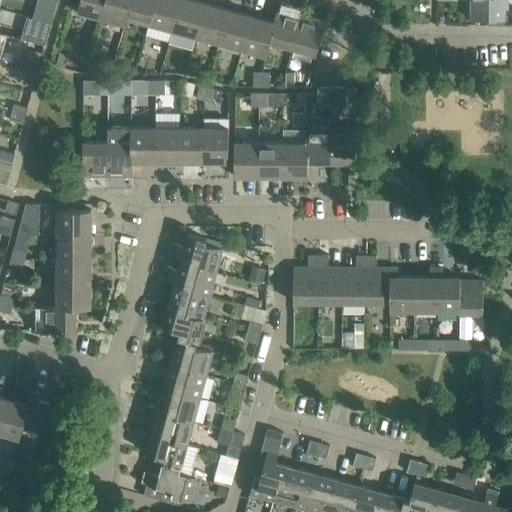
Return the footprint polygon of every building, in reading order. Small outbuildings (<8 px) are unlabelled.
[(42,0),(39,10),(37,19),(51,22),(57,0),(42,0)] [(101,18),(106,0),(80,0),(77,11),(101,18)] [(130,0),(106,0),(101,18),(125,25),(127,18),(126,17),(130,0)] [(149,24),(155,0),(130,0),(126,17),(127,18),(149,24)] [(173,30),(180,0),(155,0),(149,24),(173,30)] [(196,36),(205,3),(194,0),(180,0),(173,30),(196,36)] [(508,19),(507,0),(471,0),(472,19),(508,19)] [(219,43),(228,9),(205,3),(196,36),(219,43)] [(26,7),(24,15),(35,18),(37,19),(39,10),(26,7)] [(292,48),(302,14),(277,8),(273,22),(274,22),(269,42),(270,42),(292,48)] [(242,49),(251,15),(228,9),(219,43),(242,49)] [(316,54),(324,25),(325,21),(302,14),(292,48),(297,49),(316,54)] [(274,22),(273,22),(251,15),(242,49),(266,56),(270,42),(269,42),(274,22)] [(35,18),(29,40),(45,44),(51,22),(37,19),(35,18)] [(68,54),(60,52),(56,65),(65,68),(68,54)] [(40,61),(27,57),(25,65),(38,69),(40,61)] [(36,77),(38,69),(25,65),(23,74),(36,77)] [(262,86),(262,72),(253,72),(253,77),(243,77),(243,86),(262,86)] [(270,72),(262,72),(262,86),(270,86),(270,72)] [(294,87),(294,72),(286,72),(286,86),(294,87)] [(108,93),(108,79),(100,80),(100,93),(108,93)] [(117,79),(108,79),(108,93),(117,93),(117,95),(133,95),(133,79),(117,79)] [(156,94),(156,80),(148,80),(148,94),(156,94)] [(165,94),(165,80),(156,80),(156,94),(165,94)] [(204,100),(208,86),(200,84),(196,98),(204,100)] [(212,102),(216,89),(208,86),(204,100),(212,102)] [(332,107),(332,87),(318,87),(317,107),(332,107)] [(345,87),(332,87),(332,107),(345,107),(345,87)] [(259,106),(259,92),(251,92),(251,106),(259,106)] [(268,106),(268,92),(259,92),(259,106),(268,106)] [(298,107),(306,107),(307,93),(298,93),(298,107)] [(26,115),(28,107),(14,103),(12,112),(26,115)] [(23,124),(26,115),(12,112),(10,120),(23,124)] [(133,175),(133,161),(132,161),(132,141),(131,141),(131,127),(108,127),(108,141),(108,175),(133,175)] [(156,161),(156,127),(131,127),(131,141),(132,141),(132,161),(133,161),(156,161)] [(180,161),(180,127),(156,127),(156,161),(180,161)] [(204,161),(204,127),(180,127),(180,161),(204,161)] [(229,162),(229,141),(229,127),(204,127),(204,161),(229,162)] [(331,162),(332,127),(306,127),(306,142),(307,142),(307,162),(309,162),(331,162)] [(356,162),(356,127),(336,127),(332,127),(331,162),(356,162)] [(108,175),(108,141),(103,141),(83,141),(83,175),(108,175)] [(259,176),(259,142),(235,142),(235,176),(259,176)] [(283,176),(283,142),(259,142),(259,176),(283,176)] [(309,176),(309,162),(307,162),(307,142),(306,142),(283,142),(283,176),(309,176)] [(0,157),(13,161),(15,153),(2,149),(0,155),(0,157)] [(0,183),(6,185),(13,161),(0,157),(0,183)] [(17,214),(20,203),(8,200),(5,211),(17,214)] [(26,203),(18,233),(40,233),(40,203),(26,203)] [(57,209),(57,229),(57,234),(91,234),(91,209),(57,209)] [(0,223),(13,227),(15,219),(2,215),(0,221),(0,223)] [(0,232),(11,235),(13,227),(0,223),(0,232)] [(205,243),(207,238),(189,233),(185,246),(171,242),(168,253),(182,257),(200,261),(198,267),(216,272),(217,267),(223,248),(205,243)] [(91,258),(91,234),(57,234),(57,258),(91,258)] [(27,251),(14,247),(12,255),(25,259),(27,251)] [(318,302),(319,254),(308,254),(308,266),(294,266),(293,302),(313,302),(318,302)] [(342,302),(343,272),(329,272),(329,254),(319,254),(318,302),(342,302)] [(23,267),(25,259),(12,255),(9,263),(23,267)] [(366,303),(367,255),(356,255),(356,272),(343,272),(342,302),(366,303)] [(390,303),(390,272),(377,272),(377,255),(367,255),(366,303),(390,303)] [(210,295),(216,272),(198,267),(200,261),(182,257),(179,269),(165,265),(161,276),(176,280),(193,284),(192,290),(210,295)] [(91,282),(91,258),(57,258),(57,282),(91,282)] [(414,310),(414,276),(398,276),(398,267),(390,267),(390,272),(390,303),(390,310),(414,310)] [(437,310),(437,267),(430,267),(430,276),(414,276),(414,310),(437,310)] [(460,280),(460,276),(444,276),(444,267),(437,267),(437,310),(459,310),(460,310),(460,280)] [(203,318),(210,295),(192,290),(193,284),(176,280),(170,303),(187,307),(186,313),(203,318)] [(484,280),(460,280),(460,310),(459,310),(459,313),(463,313),(483,313),(484,280)] [(5,281),(0,297),(0,302),(12,305),(15,297),(12,297),(14,291),(15,291),(17,284),(5,281)] [(91,307),(91,282),(57,282),(56,305),(56,306),(77,306),(77,307),(91,307)] [(0,310),(10,314),(12,305),(0,302),(0,310)] [(208,319),(203,318),(186,313),(187,307),(170,303),(163,326),(180,331),(178,336),(197,341),(197,342),(201,343),(208,319)] [(76,331),(77,307),(77,306),(56,306),(56,305),(42,305),(42,330),(76,331)] [(263,323),(251,320),(248,330),(260,333),(263,323)] [(258,343),(260,333),(248,330),(245,340),(258,343)] [(195,347),(197,342),(197,341),(178,336),(172,359),(190,364),(188,370),(206,375),(212,351),(195,347)] [(413,349),(413,339),(399,339),(399,349),(413,349)] [(436,349),(436,339),(413,339),(413,349),(436,349)] [(459,349),(459,340),(436,339),(436,349),(459,349)] [(474,340),(459,340),(459,349),(474,349),(474,340)] [(190,364),(172,359),(166,383),(184,387),(182,393),(200,398),(206,375),(188,370),(190,364)] [(37,365),(29,363),(25,376),(34,379),(37,365)] [(58,385),(62,372),(53,369),(50,383),(58,385)] [(70,374),(62,372),(58,385),(66,387),(70,374)] [(246,385),(249,375),(237,372),(234,382),(246,385)] [(243,395),(246,385),(234,382),(231,392),(243,395)] [(184,387),(166,383),(159,406),(177,411),(176,416),(193,421),(200,398),(182,393),(184,387)] [(46,430),(55,397),(30,390),(27,404),(28,405),(23,424),(24,424),(46,430)] [(78,403),(55,397),(46,430),(50,431),(70,437),(78,403)] [(28,405),(27,404),(5,398),(0,415),(0,432),(20,438),(24,424),(23,424),(28,405)] [(177,411),(159,406),(153,429),(171,434),(169,439),(187,444),(193,421),(176,416),(177,411)] [(234,431),(236,421),(224,418),(221,428),(234,431)] [(284,484),(289,466),(275,462),(283,432),(268,428),(259,459),(265,461),(260,477),(255,475),(250,493),(274,500),(278,483),(284,484)] [(171,434),(153,429),(147,452),(164,457),(162,462),(181,467),(187,444),(169,439),(171,434)] [(317,455),(320,442),(310,439),(307,452),(317,455)] [(327,457),(330,445),(320,442),(317,455),(327,457)] [(239,458),(241,448),(229,444),(226,454),(239,458)] [(363,467),(367,455),(357,452),(353,464),(363,467)] [(236,467),(239,458),(226,454),(223,464),(236,467)] [(373,470),(376,458),(367,455),(363,467),(373,470)] [(417,474),(420,461),(411,458),(407,471),(417,474)] [(1,460),(0,464),(0,469),(10,472),(13,464),(1,460)] [(427,476),(430,464),(420,461),(417,474),(427,476)] [(189,501),(195,482),(196,477),(179,473),(181,467),(162,462),(159,474),(145,470),(141,482),(147,483),(144,495),(181,505),(182,499),(189,501)] [(307,490),(312,472),(289,466),(284,484),(278,483),(274,500),(297,506),(301,489),(307,490)] [(464,486),(467,474),(457,471),(454,483),(464,486)] [(330,497),(335,479),(312,472),(307,490),(301,489),(297,506),(317,511),(319,511),(324,495),(330,497)] [(474,489),(477,477),(467,474),(464,486),(474,489)] [(319,511),(344,511),(348,501),(353,503),(358,485),(335,479),(330,497),(324,495),(319,511)] [(425,511),(428,505),(433,507),(438,489),(415,482),(410,499),(405,498),(400,511),(425,511)] [(348,501),(344,511),(369,511),(371,508),(377,509),(381,491),(358,485),(353,503),(348,501)] [(506,511),(508,508),(507,508),(495,505),(499,490),(488,487),(484,501),(485,501),(481,511),(506,511)] [(452,511),(456,511),(461,495),(438,489),(433,507),(428,505),(425,511),(450,511),(451,511),(452,511)] [(400,511),(405,498),(381,491),(377,509),(371,508),(369,511),(400,511)] [(481,511),(485,501),(484,501),(461,495),(456,511),(452,511),(451,511),(450,511),(481,511)]
